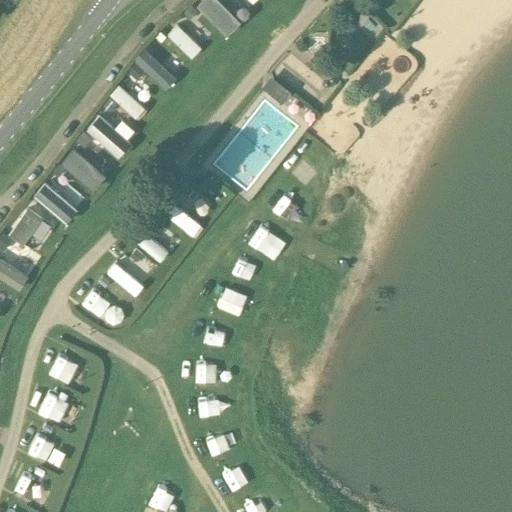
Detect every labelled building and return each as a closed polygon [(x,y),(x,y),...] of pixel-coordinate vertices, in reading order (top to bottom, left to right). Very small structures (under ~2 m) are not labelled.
[(219,0),(196,0),(196,1),(225,32),(239,20),(219,0)] [(194,56),(204,45),(175,22),(166,33),(194,56)] [(165,87),(176,74),(144,45),(133,57),(165,87)] [(261,83),(281,99),(290,88),(269,72),(261,83)] [(140,117),(149,106),(117,82),(108,93),(140,117)] [(126,136),(134,128),(121,116),(113,125),(97,111),(85,124),(118,154),(131,141),(126,136)] [(68,146),(58,162),(97,184),(106,168),(68,146)] [(59,160),(44,178),(77,204),(84,196),(57,174),(65,164),(59,160)] [(66,220),(77,206),(42,179),(31,192),(66,220)] [(26,234),(41,241),(55,213),(25,198),(8,233),(23,241),(26,234)] [(191,231),(200,222),(172,198),(164,207),(191,231)] [(249,241),(264,247),(269,235),(254,229),(249,241)] [(160,259),(169,250),(146,230),(137,240),(160,259)] [(142,281),(156,264),(144,254),(138,261),(123,248),(115,258),(142,281)] [(231,273),(249,278),(255,260),(237,254),(231,273)] [(0,275),(19,287),(27,274),(0,255),(0,275)] [(114,259),(106,268),(134,292),(142,283),(114,259)] [(240,313),(248,293),(225,284),(217,304),(240,313)] [(95,286),(80,300),(97,318),(112,304),(95,286)] [(223,348),(227,328),(205,323),(201,343),(223,348)] [(56,352),(49,373),(71,380),(77,359),(56,352)] [(223,379),(224,364),(197,363),(196,378),(223,379)] [(38,410),(58,420),(68,400),(48,390),(38,410)] [(39,433),(30,450),(47,459),(56,441),(39,433)] [(23,472),(16,486),(33,496),(41,482),(23,472)] [(148,503),(165,511),(173,494),(156,486),(148,503)]
